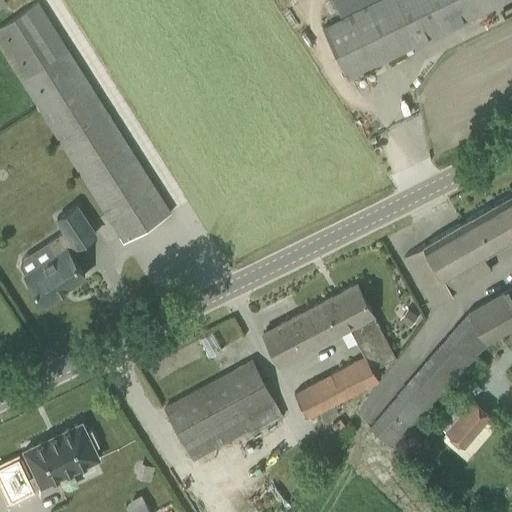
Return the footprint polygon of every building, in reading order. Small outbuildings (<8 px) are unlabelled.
[(377,0),(363,7),(322,27),(347,78),(505,0),(377,0)] [(334,0),(340,11),(362,0),(334,0)] [(0,46),(124,242),(171,212),(37,3),(0,26),(0,46)] [(404,256),(433,306),(453,294),(452,292),(492,269),(484,255),(509,241),(511,245),(511,194),(404,256)] [(25,274),(44,304),(61,293),(60,291),(85,275),(68,248),(74,244),(76,246),(95,234),(77,205),(57,218),(65,230),(47,242),(55,255),(25,274)] [(373,369),(395,357),(357,283),(263,332),(280,365),(349,329),(363,357),(294,393),(307,417),(379,379),(373,369)] [(511,327),(511,287),(469,312),(468,310),(369,426),(395,448),(486,342),(511,327)] [(419,314),(408,307),(400,318),(411,326),(419,314)] [(251,433),(282,416),(252,360),(165,407),(194,460),(249,430),(251,433)] [(464,448),(491,415),(471,399),(444,431),(464,448)] [(35,473),(25,478),(31,490),(97,458),(91,447),(96,445),(89,431),(84,433),(79,422),(24,449),(35,473)] [(15,460),(0,467),(0,485),(8,502),(31,490),(25,478),(24,479),(15,460)] [(153,466),(144,464),(140,476),(150,479),(153,466)] [(149,511),(145,503),(127,511),(149,511)]
